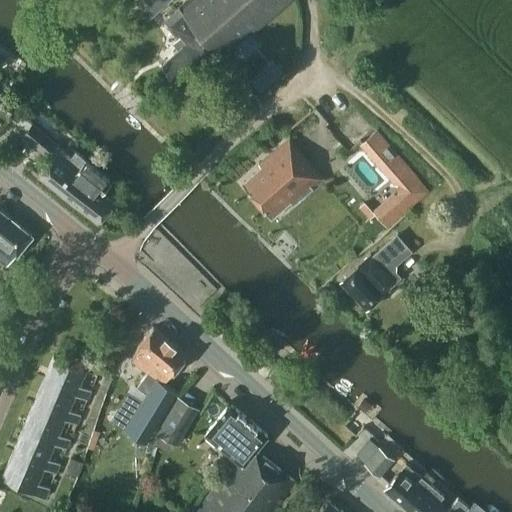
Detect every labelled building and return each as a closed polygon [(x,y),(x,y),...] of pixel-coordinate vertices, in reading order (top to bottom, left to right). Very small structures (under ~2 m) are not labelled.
[(288,0),(185,0),(164,19),(179,35),(175,39),(173,37),(165,44),(173,53),(161,63),(179,84),(215,52),(221,60),(288,0)] [(97,222),(113,201),(100,191),(110,179),(85,159),(75,150),(71,155),(32,123),(22,135),(50,158),(37,174),(63,195),(68,196),(72,199),(71,201),(97,222)] [(405,162),(376,129),(358,145),(387,177),(405,162)] [(293,203),(322,178),(289,138),(258,163),(260,166),(242,182),(271,216),(290,200),(293,203)] [(398,191),(375,211),(387,226),(429,191),(405,162),(387,177),(398,191)] [(16,254),(32,234),(0,208),(0,258),(7,264),(16,253),(16,254)] [(394,281),(398,277),(389,267),(402,256),(390,242),(373,257),(370,254),(361,262),(341,280),(366,307),(382,292),(394,281)] [(146,393),(124,429),(132,434),(146,442),(161,417),(177,391),(163,382),(167,377),(182,359),(186,354),(153,325),(138,343),(138,344),(137,347),(130,358),(147,371),(136,385),(146,393)] [(43,379),(87,398),(90,389),(80,385),(87,369),(53,355),(43,379)] [(86,399),(87,398),(43,379),(32,404),(65,418),(76,423),(80,413),(69,408),(75,394),(86,399)] [(176,444),(198,408),(177,395),(155,431),(157,433),(154,443),(168,451),(173,443),(176,444)] [(106,398),(99,416),(117,423),(123,405),(106,398)] [(270,511),(295,480),(255,449),(267,434),(230,403),(204,434),(235,459),(193,511),(270,511)] [(32,404),(22,428),(66,447),(70,438),(59,433),(65,418),(32,404)] [(22,428),(11,453),(55,472),(59,462),(48,457),(54,443),(65,448),(66,447),(22,428)] [(364,462),(380,476),(395,458),(370,436),(356,453),(365,461),(364,462)] [(55,472),(11,453),(1,478),(45,496),(49,487),(38,482),(44,467),(55,472)] [(421,475),(415,470),(405,462),(384,488),(401,502),(418,483),(416,481),(421,475)] [(401,502),(412,511),(428,511),(438,500),(442,494),(429,482),(421,475),(416,481),(418,483),(401,502)] [(428,511),(463,511),(464,511),(463,511),(464,511),(468,506),(457,497),(448,508),(438,500),(428,511)] [(316,511),(345,511),(328,498),(316,511)]
